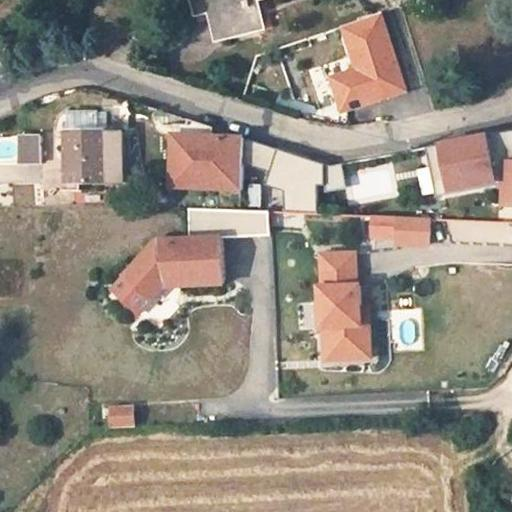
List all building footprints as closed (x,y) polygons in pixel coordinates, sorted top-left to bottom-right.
[(194,0),(199,15),(210,12),(217,41),(267,29),(260,0),(194,0)] [(341,29),(355,71),(330,79),(341,112),(377,100),(405,91),(380,17),(341,29)] [(123,34),(115,28),(88,48),(88,55),(103,59),(123,34)] [(0,79),(11,73),(0,61),(0,79)] [(104,114),(70,114),(71,130),(104,130),(104,114)] [(69,130),(69,160),(72,161),(72,181),(81,182),(108,181),(107,180),(124,180),(124,132),(107,132),(107,130),(104,130),(71,130),(69,130)] [(167,131),(166,188),(240,190),(241,133),(196,132),(167,131)] [(511,131),(441,144),(445,164),(437,166),(442,191),(496,181),(495,178),(504,178),(503,201),(511,201),(511,131)] [(45,165),(45,137),(21,137),(22,166),(45,165)] [(285,208),(317,215),(324,187),(344,191),(349,170),(259,148),(255,168),(272,172),(268,189),(288,194),(285,208)] [(69,160),(65,161),(64,189),(81,189),(81,182),(72,181),(72,161),(69,160)] [(189,237),(273,234),(272,210),(188,213),(189,237)] [(398,236),(399,217),(371,215),(370,235),(398,236)] [(399,217),(398,236),(398,243),(426,244),(428,218),(399,217)] [(511,224),(449,224),(449,243),(511,243),(511,224)] [(181,285),(224,282),(220,236),(156,241),(128,278),(149,295),(162,278),(180,277),(181,285)] [(329,359),(361,358),(360,325),(363,325),(362,307),(362,285),(358,285),(356,252),(322,255),(324,287),(321,287),(324,327),(327,327),(329,359)] [(167,284),(181,285),(180,277),(162,278),(149,295),(156,300),(167,284)] [(372,357),(369,307),(362,307),(363,325),(360,325),(361,358),(372,357)] [(109,407),(110,428),(135,427),(134,406),(109,407)]
